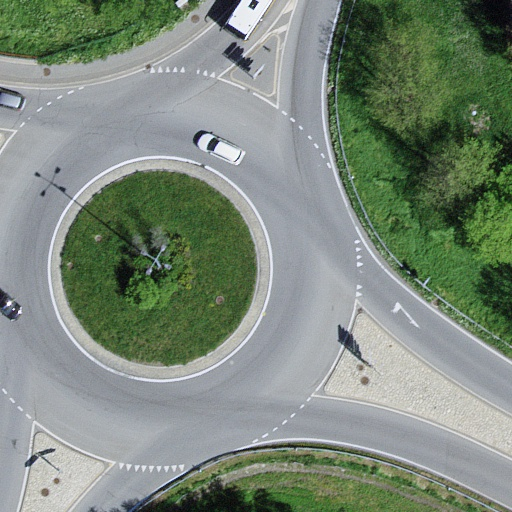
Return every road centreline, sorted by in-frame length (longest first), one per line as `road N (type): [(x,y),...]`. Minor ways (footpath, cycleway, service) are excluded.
road 1 (tertiary): [(215,413),(370,425),(511,483)]
road 2 (tertiary): [(511,390),(365,280),(310,218)]
road 3 (primary): [(215,413),(254,392),(297,344),(317,282),(310,218)]
road 4 (primary): [(112,117),(65,142),(29,181),(8,231),(5,284)]
road 5 (primary): [(14,323),(35,360),(84,401),(144,422),(186,421)]
road 6 (primary): [(300,194),(270,154),(229,125),(180,111),(130,113)]
road 7 (primary): [(300,194),(295,91),(308,0)]
road 8 (primary): [(263,0),(217,54),(130,113)]
road 9 (motorway): [(14,323),(0,485)]
road 10 (motorway): [(97,511),(186,421)]
